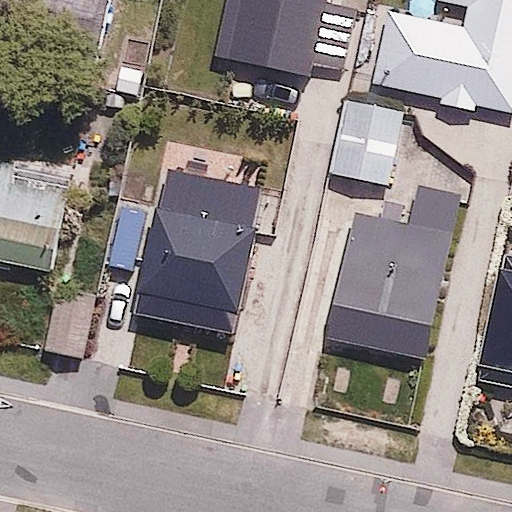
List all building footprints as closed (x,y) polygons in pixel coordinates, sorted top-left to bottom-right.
[(110,0),(0,0),(0,61),(92,82),(110,0)] [(392,5),(378,79),(443,91),(440,105),(479,112),(482,97),(511,102),(511,0),(435,0),(433,12),(392,5)] [(387,181),(400,105),(346,96),(333,172),(387,181)] [(11,183),(15,159),(0,156),(0,255),(50,265),(64,193),(11,183)] [(430,360),(460,189),(402,179),(395,216),(347,207),(324,342),(430,360)] [(241,333),(262,227),(156,205),(134,312),(241,333)] [(511,261),(492,259),(479,350),(511,354),(511,261)]
